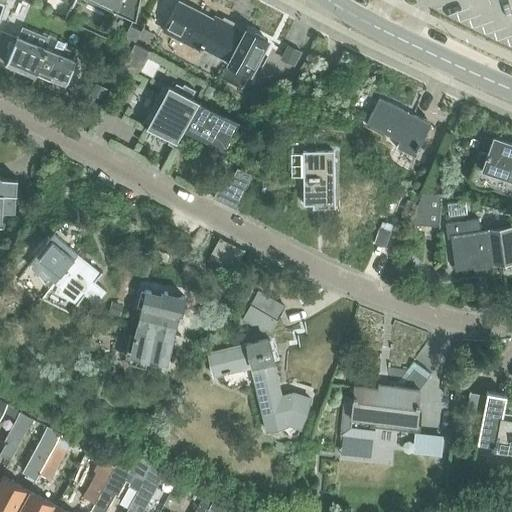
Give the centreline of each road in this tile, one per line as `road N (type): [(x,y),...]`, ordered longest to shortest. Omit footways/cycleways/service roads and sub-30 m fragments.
road 1 (residential): [(511,334),(468,335),(417,318),(0,111)]
road 2 (secondary): [(327,0),(511,89)]
